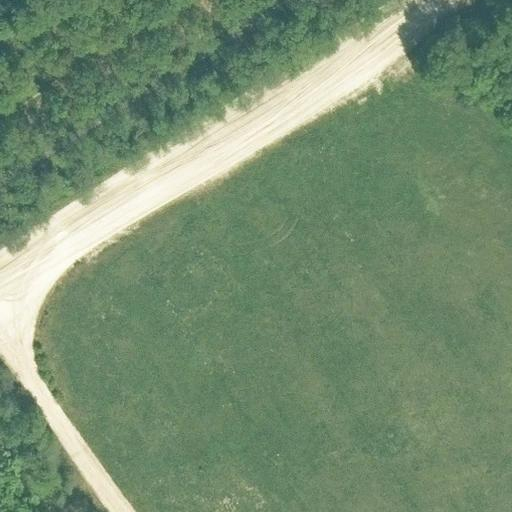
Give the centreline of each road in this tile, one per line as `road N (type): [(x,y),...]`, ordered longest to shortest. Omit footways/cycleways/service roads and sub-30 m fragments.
road 1 (track): [(0,283),(425,0)]
road 2 (track): [(122,511),(61,429),(0,321)]
